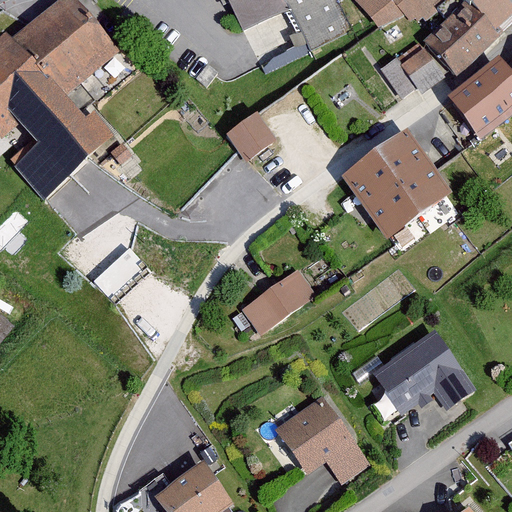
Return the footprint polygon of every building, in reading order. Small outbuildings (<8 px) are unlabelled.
[(82,0),(71,0),(19,39),(61,95),(120,50),(82,0)] [(227,0),(246,38),(291,20),(304,46),(348,25),(336,0),(227,0)] [(354,0),(381,29),(404,7),(416,20),(437,0),(354,0)] [(511,5),(508,0),(466,0),(377,67),(403,102),(511,21),(511,5)] [(9,31),(0,38),(0,142),(0,143),(19,127),(39,150),(21,165),(34,180),(41,174),(53,188),(105,144),(61,95),(19,39),(9,31)] [(511,74),(500,59),(449,99),(480,137),(511,111),(511,74)] [(230,131),(249,159),(274,143),(255,115),(230,131)] [(454,197),(410,134),(348,177),(393,240),(454,197)] [(154,310),(156,309),(169,321),(188,302),(129,245),(95,281),(122,307),(136,293),(154,310)] [(316,294),(293,267),(243,307),(266,334),(316,294)] [(0,313),(0,342),(14,326),(0,313)] [(473,383),(438,331),(372,375),(400,416),(434,393),(446,411),(470,395),(465,388),(473,383)] [(326,398),(277,429),(307,476),(328,462),(340,480),(368,462),(326,398)] [(204,462),(155,494),(167,511),(219,511),(231,504),(204,462)]
